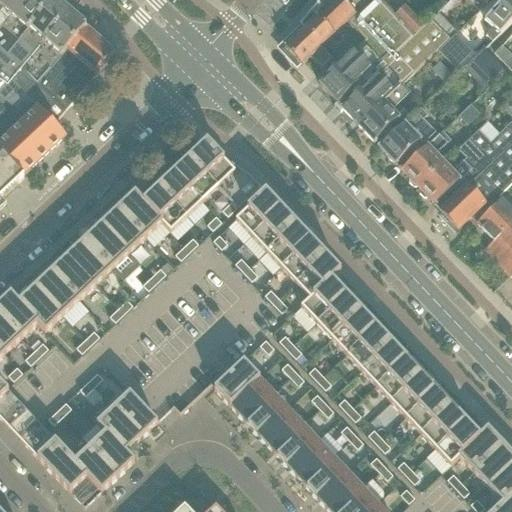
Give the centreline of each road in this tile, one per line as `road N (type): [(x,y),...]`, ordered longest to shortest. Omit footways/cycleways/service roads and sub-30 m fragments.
road 1 (tertiary): [(511,384),(286,146)]
road 2 (tertiary): [(0,263),(194,73)]
road 3 (residential): [(273,511),(209,453),(176,460),(121,511)]
road 4 (tertiary): [(286,146),(262,105),(208,53)]
